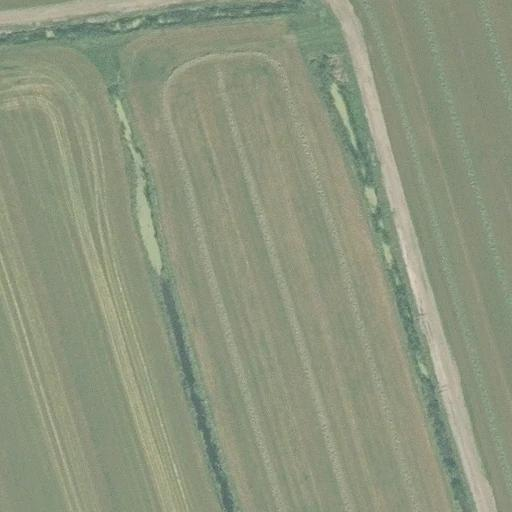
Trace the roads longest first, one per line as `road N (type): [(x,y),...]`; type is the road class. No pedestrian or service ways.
road 1 (track): [(487,511),(328,0)]
road 2 (track): [(164,0),(0,20)]
